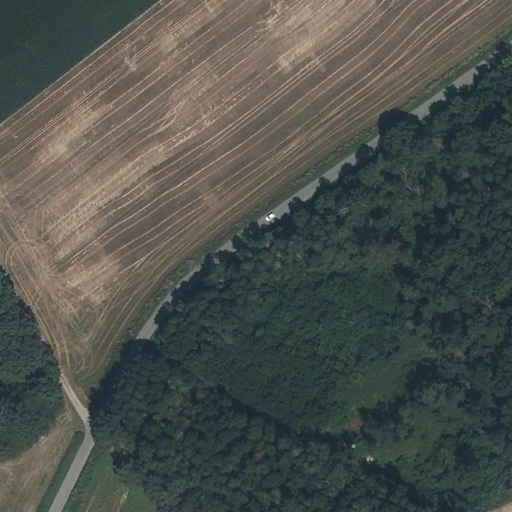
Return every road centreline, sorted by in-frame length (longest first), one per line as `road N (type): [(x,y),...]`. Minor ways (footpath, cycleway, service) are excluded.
road 1 (unclassified): [(511,52),(187,282),(152,327),(56,511)]
road 2 (track): [(101,423),(75,400),(0,263)]
